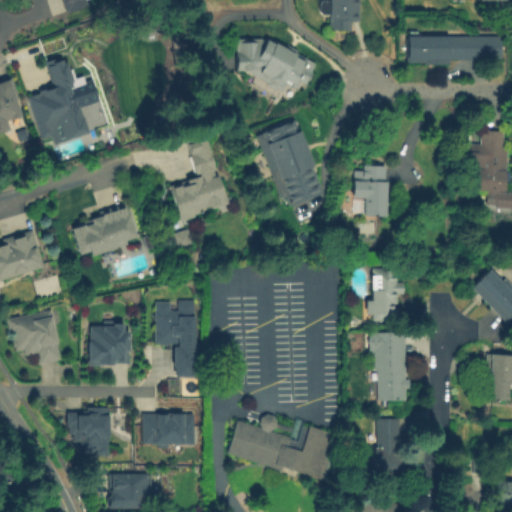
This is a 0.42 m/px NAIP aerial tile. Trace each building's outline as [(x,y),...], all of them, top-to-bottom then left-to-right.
[(83,0),(85,3),(78,5),(78,6),(66,10),(66,9),(63,10),(59,0),(83,0)] [(359,0),(359,23),(350,22),(350,31),(328,31),(329,14),(322,14),(318,11),(318,3),(321,0),(328,1),(328,0),(359,0)] [(407,35),(501,35),(501,60),(447,60),(447,64),(405,64),(405,52),(407,52),(407,35)] [(280,94),(244,76),(247,71),(233,71),(233,38),(264,38),(312,64),(298,91),(285,84),(280,94)] [(89,132),(53,145),(51,137),(41,140),(27,98),(54,89),(46,63),(62,58),(89,132)] [(277,92),(251,77),(248,82),(274,97),(277,92)] [(0,134),(0,83),(7,81),(20,115),(2,122),(6,132),(0,134)] [(287,206),(283,197),(279,199),(256,136),(294,122),(320,194),(287,206)] [(506,191),(475,191),(475,166),(465,166),(465,144),(480,144),(480,130),(502,130),(502,149),(507,149),(506,191)] [(206,132),(216,169),(214,170),(215,174),(219,173),(232,207),(230,208),(230,210),(222,213),(221,210),(219,211),(217,207),(195,214),(195,217),(182,221),(169,185),(188,179),(187,177),(197,174),(186,139),(206,132)] [(384,215),(362,214),(363,198),(351,197),(353,171),(361,172),(361,166),(384,167),(384,182),(386,182),(384,215)] [(72,226),(84,222),(85,223),(92,221),(91,217),(100,214),(99,210),(126,202),(138,234),(127,238),(128,243),(92,253),(90,249),(79,251),(72,226)] [(173,246),(188,242),(185,228),(169,231),(173,246)] [(32,229),(44,266),(0,278),(0,242),(4,242),(2,238),(32,229)] [(321,239),(328,241),(326,253),(318,251),(321,239)] [(371,268),(397,268),(397,282),(402,282),(402,293),(396,293),(396,304),(395,304),(395,321),(371,321),(371,314),(365,314),(365,300),(371,300),(371,268)] [(511,314),(503,323),(469,288),(490,269),(510,290),(511,288),(511,314)] [(198,303),(198,379),(177,379),(176,345),(155,345),(155,303),(198,303)] [(51,311),(61,361),(39,365),(37,355),(25,357),(24,351),(14,354),(6,320),(51,311)] [(131,328),(130,366),(89,366),(90,328),(131,328)] [(373,333),(405,333),(405,400),(376,400),(376,371),(373,371),(373,333)] [(506,400),(487,399),(488,388),(484,388),(486,354),(511,355),(511,370),(511,384),(507,384),(506,400)] [(63,411),(83,411),(83,405),(105,405),(105,440),(82,440),(82,435),(77,435),(77,430),(63,430),(63,411)] [(139,412),(164,412),(164,415),(167,415),(167,411),(180,411),(180,413),(190,413),(190,442),(165,442),(165,446),(153,446),(153,442),(139,442),(139,412)] [(223,450),(233,419),(258,427),(255,422),(257,416),(264,412),(270,414),(273,421),(290,427),(292,420),(334,433),(319,480),(223,450)] [(375,419),(399,418),(399,447),(401,447),(401,474),(369,474),(368,446),(376,446),(375,419)] [(472,458),(487,458),(487,473),(472,473),(472,458)] [(0,459),(13,480),(10,482),(17,494),(3,503),(0,498),(0,459)] [(106,472),(144,472),(144,489),(147,489),(147,500),(144,500),(144,507),(105,507),(105,505),(104,505),(104,496),(106,496),(106,472)] [(511,509),(504,509),(504,506),(494,506),(495,481),(511,481),(511,509)] [(396,504),(395,511),(359,511),(361,499),(364,500),(365,493),(374,494),(373,501),(396,504)] [(14,511),(32,503),(36,511),(14,511)]
